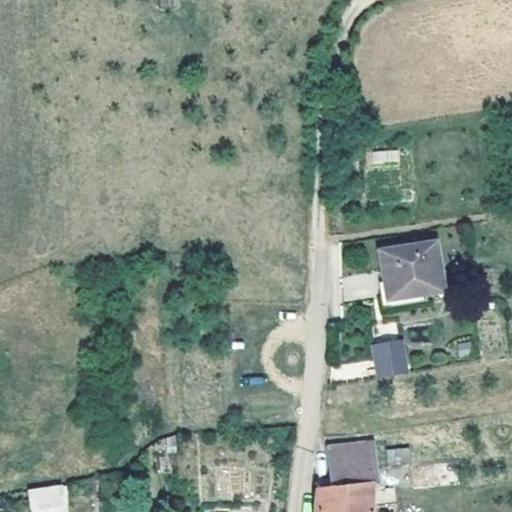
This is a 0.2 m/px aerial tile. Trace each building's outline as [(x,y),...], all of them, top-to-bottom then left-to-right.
[(398,161),(397,150),(372,152),(372,162),(398,161)] [(438,291),(434,268),(430,241),(376,250),(380,276),(381,281),(384,299),(420,294),(438,291)] [(421,300),(420,294),(384,299),(381,281),(374,282),(377,307),(421,300)] [(389,363),(416,359),(412,339),(386,343),(389,363)] [(418,369),(416,359),(389,363),(391,374),(418,369)] [(369,476),(368,468),(367,446),(321,448),(323,480),(313,480),(313,489),(363,489),(369,489),(369,476)] [(387,449),(390,476),(411,474),(408,447),(387,449)] [(54,485),(39,488),(41,503),(56,501),(54,485)] [(39,488),(23,491),(24,507),(41,503),(39,488)] [(364,511),(363,489),(313,489),(310,511),(364,511)] [(12,511),(10,494),(0,496),(0,511),(12,511)]
